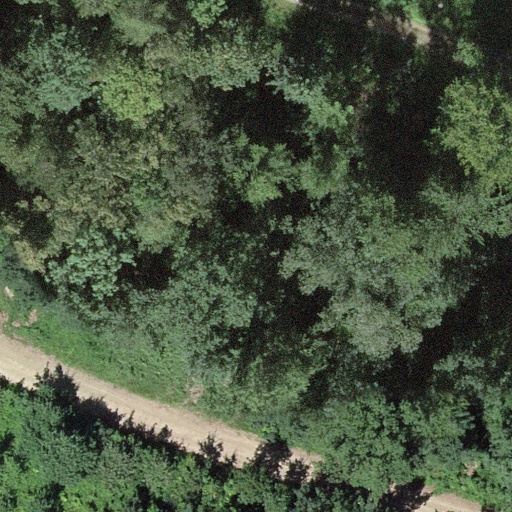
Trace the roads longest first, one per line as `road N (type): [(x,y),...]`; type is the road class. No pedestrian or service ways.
road 1 (track): [(432,511),(132,407),(0,350)]
road 2 (track): [(511,64),(342,0)]
